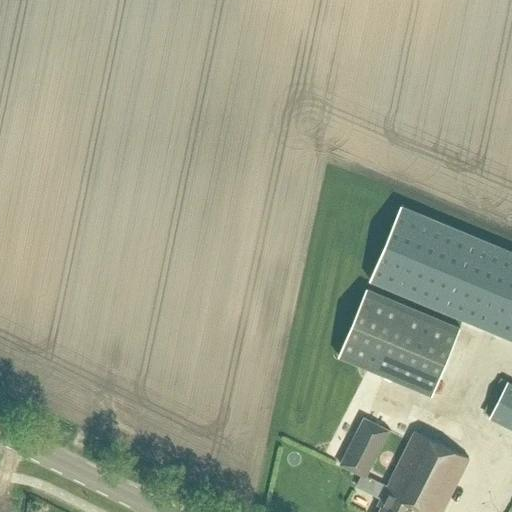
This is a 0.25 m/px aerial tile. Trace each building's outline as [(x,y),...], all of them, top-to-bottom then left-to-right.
[(511,251),(399,204),(367,280),(511,339),(511,251)] [(431,394),(460,325),(365,286),(336,355),(431,394)] [(393,397),(397,388),(373,378),(360,407),(382,417),(386,408),(401,414),(406,403),(393,397)] [(511,427),(511,382),(508,381),(489,416),(511,427)] [(364,477),(388,429),(363,417),(339,464),(364,477)] [(426,511),(440,511),(468,458),(416,431),(377,506),(381,507),(378,511),(410,511),(414,506),(426,511)]
